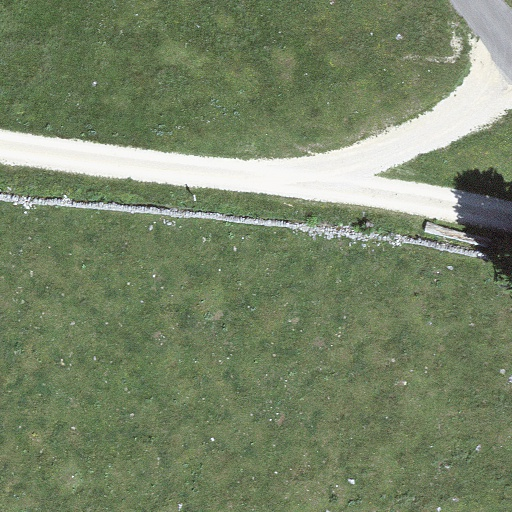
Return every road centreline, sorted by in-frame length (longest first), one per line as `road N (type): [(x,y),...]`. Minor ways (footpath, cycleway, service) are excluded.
road 1 (track): [(511,221),(297,178),(0,143)]
road 2 (track): [(511,67),(450,122),(380,155),(297,178)]
